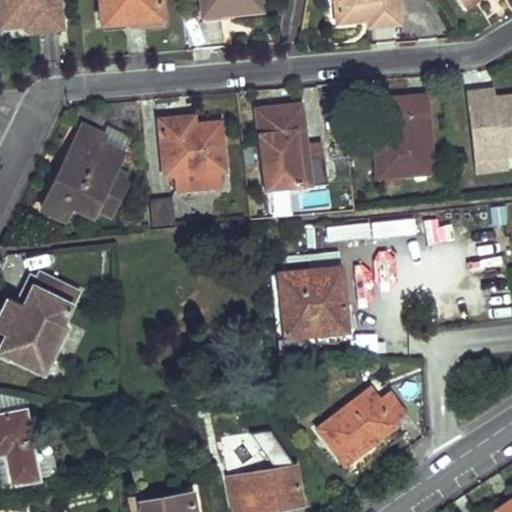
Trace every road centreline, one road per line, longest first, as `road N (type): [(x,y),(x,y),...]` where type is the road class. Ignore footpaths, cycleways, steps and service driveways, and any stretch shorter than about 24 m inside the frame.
road 1 (residential): [(511,21),(478,41),(65,83),(44,94),(25,130)]
road 2 (residential): [(511,339),(441,344),(446,470)]
